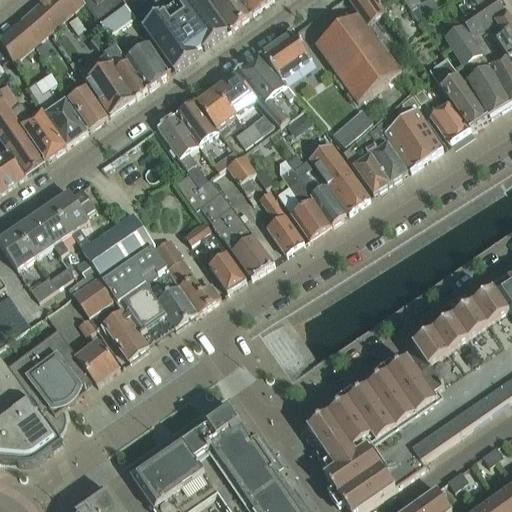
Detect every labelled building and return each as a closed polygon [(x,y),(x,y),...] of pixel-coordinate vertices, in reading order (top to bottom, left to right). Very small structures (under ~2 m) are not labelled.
[(64,25),(84,7),(78,0),(49,0),(46,3),(64,25)] [(78,0),(84,7),(100,28),(101,28),(126,9),(125,7),(118,0),(78,0)] [(201,0),(118,0),(125,7),(126,9),(136,21),(143,31),(175,76),(198,59),(195,55),(203,50),(205,53),(228,37),(201,0)] [(231,34),(252,20),(237,0),(213,0),(209,3),(231,34)] [(237,0),(252,20),(275,3),(273,0),(237,0)] [(387,19),(382,13),(373,0),(346,0),(346,1),(359,19),(359,18),(390,62),(390,61),(398,55),(385,37),(385,38),(377,26),(387,19)] [(373,0),(382,13),(394,4),(399,0),(373,0)] [(421,6),(416,0),(402,0),(419,25),(434,14),(427,3),(421,6)] [(487,31),(507,18),(508,17),(496,0),(458,0),(463,7),(459,10),(464,18),(459,22),(464,29),(472,41),(487,31)] [(46,3),(32,16),(51,36),(64,25),(46,3)] [(126,9),(101,28),(104,32),(110,40),(136,21),(126,9)] [(31,17),(22,25),(35,50),(48,38),(51,36),(32,16),(31,17)] [(359,18),(359,19),(316,49),(358,108),(401,77),(390,61),(390,62),(359,18)] [(511,24),(507,18),(487,31),(511,70),(511,24)] [(0,44),(14,67),(35,50),(22,25),(0,42),(0,44)] [(511,109),(511,108),(484,59),(472,41),(464,29),(446,42),(464,71),(469,69),(476,80),(468,86),(491,123),(511,109)] [(511,108),(511,70),(487,31),(472,41),(484,59),(511,108)] [(282,85),(312,64),(304,52),(293,36),(260,59),(282,85)] [(44,45),(35,50),(41,61),(50,56),(44,45)] [(148,95),(171,79),(149,47),(126,62),(126,63),(148,95)] [(136,103),(148,95),(126,63),(126,62),(116,48),(104,56),(107,60),(136,103)] [(283,96),(287,100),(290,104),(295,99),(282,85),(260,59),(234,77),(236,79),(257,104),(280,132),(290,124),(272,104),(283,96)] [(111,120),(136,103),(107,60),(81,78),(111,120)] [(471,135),(488,125),(448,65),(430,77),(442,94),(441,94),(452,108),(471,135)] [(64,70),(44,82),(51,93),(71,81),(64,70)] [(234,122),(241,116),(257,104),(236,79),(215,94),(234,122)] [(5,91),(2,86),(0,86),(0,96),(13,117),(46,167),(67,152),(46,120),(46,119),(44,115),(43,116),(30,124),(19,107),(8,90),(5,91)] [(43,99),(40,94),(35,88),(28,93),(43,116),(44,115),(46,119),(46,120),(67,152),(88,137),(66,105),(60,109),(50,94),(43,99)] [(90,135),(108,123),(87,92),(69,105),(90,135)] [(218,134),(234,122),(215,94),(197,107),(218,134)] [(21,185),(46,167),(13,117),(0,96),(0,145),(7,156),(3,159),(21,185)] [(443,154),(415,114),(420,110),(413,98),(401,107),(402,109),(386,122),(393,131),(384,138),(411,177),(443,154)] [(218,134),(197,107),(196,105),(176,119),(199,151),(219,136),(218,134)] [(451,149),(471,135),(452,108),(431,121),(451,149)] [(199,192),(209,186),(190,157),(199,151),(176,119),(158,132),(186,173),(190,178),(199,192)] [(252,149),(264,140),(254,128),(243,136),(252,149)] [(392,188),(408,178),(377,131),(370,136),(381,153),(372,158),(392,188)] [(246,153),(252,149),(243,136),(236,141),(246,153)] [(349,219),(370,204),(330,148),(310,162),(349,219)] [(362,166),(352,151),(345,157),(374,200),(389,190),(369,160),(362,166)] [(107,177),(131,161),(127,155),(103,171),(107,177)] [(220,177),(240,163),(234,156),(214,169),(220,177)] [(0,199),(21,185),(3,159),(0,161),(0,199)] [(240,163),(228,172),(241,190),(247,198),(256,192),(250,184),(256,179),(256,178),(244,161),(240,163)] [(300,184),(291,171),(286,163),(279,168),(280,178),(303,211),(292,219),(309,246),(332,230),(300,184)] [(307,165),(294,174),(300,184),(332,230),(347,221),(335,204),(325,190),(319,194),(307,177),(313,172),(307,165)] [(266,193),(274,187),(264,173),(256,178),(256,179),(266,193)] [(199,192),(190,178),(176,188),(196,216),(205,211),(252,284),(275,269),(267,257),(225,202),(212,184),(209,186),(199,192)] [(276,193),(280,213),(289,211),(285,191),(276,193)] [(97,214),(83,194),(73,201),(70,197),(51,209),(72,239),(72,238),(83,253),(92,247),(81,232),(90,226),(86,221),(97,214)] [(287,261),(305,249),(294,232),(269,197),(261,203),(277,227),(268,233),(276,244),(287,261)] [(61,261),(69,255),(62,245),(72,239),(51,209),(34,222),(54,251),(61,261)] [(83,253),(82,254),(89,263),(96,273),(104,286),(105,285),(153,252),(155,251),(133,219),(118,230),(92,247),(83,253)] [(36,263),(54,251),(34,222),(16,234),(36,263)] [(206,229),(186,244),(193,253),(204,244),(219,264),(211,270),(228,298),(247,286),(246,285),(206,229)] [(0,249),(18,276),(36,263),(16,234),(0,244),(0,249)] [(203,297),(182,266),(182,265),(170,245),(154,254),(166,272),(168,275),(198,320),(222,304),(212,291),(203,297)] [(153,252),(105,285),(148,351),(174,333),(176,335),(155,303),(153,300),(146,290),(168,275),(166,272),(154,254),(153,252)] [(81,269),(79,270),(86,281),(94,274),(96,273),(89,263),(88,264),(81,269)] [(57,294),(75,282),(68,272),(51,284),(57,294)] [(104,286),(96,273),(94,274),(86,281),(69,293),(74,300),(88,322),(97,335),(105,330),(130,367),(150,353),(148,351),(105,285),(104,286)] [(168,275),(146,290),(153,300),(155,303),(176,335),(182,331),(198,320),(168,275)] [(57,294),(51,284),(49,282),(31,295),(39,307),(57,294)] [(511,285),(414,353),(418,359),(308,435),(322,454),(317,458),(331,478),(325,482),(346,511),(369,511),(426,473),(422,468),(511,405),(511,285)] [(0,331),(11,346),(32,330),(11,300),(0,306),(0,331)] [(88,341),(97,335),(88,322),(80,328),(88,341)] [(0,468),(25,470),(27,470),(31,470),(33,469),(36,468),(39,467),(40,466),(63,448),(58,441),(9,373),(0,360),(0,354),(11,346),(0,331),(0,468)] [(77,362),(57,336),(9,373),(58,441),(63,436),(66,429),(66,422),(64,415),(88,397),(84,393),(94,386),(98,391),(100,390),(77,362)] [(77,362),(100,390),(120,374),(99,346),(77,362)] [(181,446),(132,480),(153,511),(199,511),(218,500),(218,499),(226,511),(301,511),(278,478),(280,477),(269,462),(256,443),(254,445),(231,411),(196,436),(193,433),(179,443),(181,446)] [(497,467),(504,463),(496,452),(489,457),(497,467)] [(490,472),(497,467),(489,457),(482,462),(490,472)] [(462,492),(469,487),(462,477),(455,482),(462,492)] [(455,497),(462,492),(455,482),(448,487),(455,497)] [(502,511),(511,511),(511,491),(496,503),(502,511)] [(416,509),(412,511),(449,511),(437,494),(416,509)] [(120,511),(110,496),(85,511),(120,511)] [(502,511),(496,503),(482,511),(502,511)]
